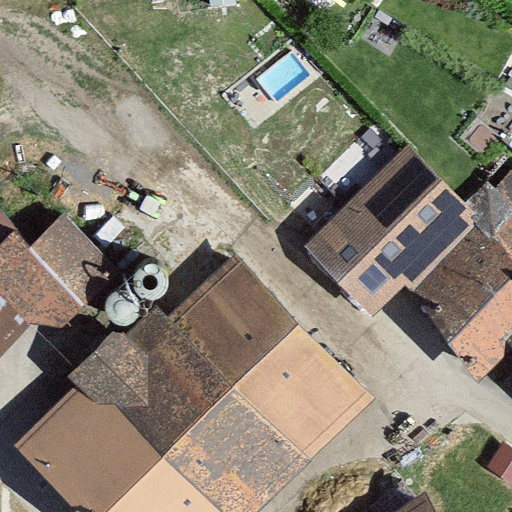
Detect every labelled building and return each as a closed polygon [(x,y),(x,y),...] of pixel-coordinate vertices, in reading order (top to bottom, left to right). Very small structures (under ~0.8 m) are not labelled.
[(411,151),(308,251),(378,320),(412,287),(479,379),(511,353),(511,352),(511,261),(457,207),(411,151)] [(511,352),(511,353),(511,169),(457,207),(511,261),(511,352)] [(0,360),(22,340),(70,380),(148,300),(33,210),(0,243),(0,360)] [(70,380),(0,452),(0,453),(60,511),(271,511),(386,395),(216,230),(148,300),(70,380)] [(430,511),(421,497),(394,511),(430,511)]
